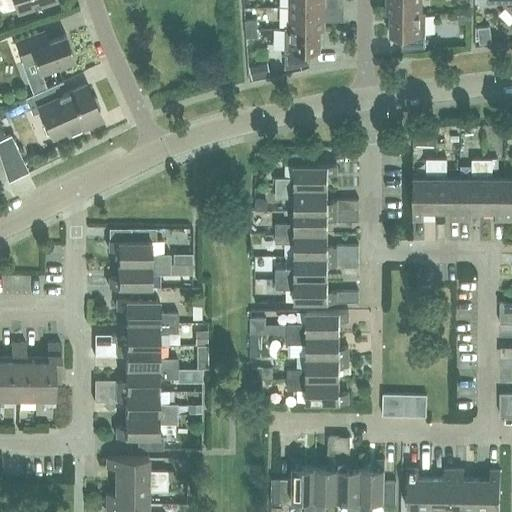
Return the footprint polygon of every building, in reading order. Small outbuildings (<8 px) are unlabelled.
[(14,0),(18,10),(50,0),(14,0)] [(386,0),(387,14),(390,14),(390,13),(422,13),(422,12),(421,0),(386,0)] [(511,0),(486,0),(487,2),(503,2),(511,10),(511,0)] [(325,6),(290,6),(289,27),(285,27),(285,28),(324,28),(325,6)] [(390,13),(390,14),(390,35),(402,35),(402,49),(425,46),(426,12),(422,12),(422,13),(390,13)] [(458,13),(458,22),(470,22),(470,13),(458,13)] [(245,20),(246,29),(258,28),(257,19),(245,20)] [(258,28),(246,29),(247,37),(258,36),(258,28)] [(324,29),(324,28),(285,28),(285,50),(285,68),(310,62),(311,50),(320,51),(321,29),(324,29)] [(37,32),(17,40),(15,40),(22,61),(34,57),(39,73),(75,60),(66,34),(41,43),(37,32)] [(102,119),(98,110),(100,105),(95,96),(92,97),(85,83),(62,94),(57,96),(52,86),(58,84),(63,81),(62,80),(25,97),(32,114),(41,110),(52,135),(82,122),(84,127),(102,119)] [(62,94),(58,84),(52,86),(57,96),(62,94)] [(414,145),(437,145),(437,125),(414,125),(414,145)] [(28,171),(23,161),(11,134),(0,139),(0,157),(4,170),(8,181),(28,171)] [(484,158),(484,149),(483,149),(483,158),(472,158),(472,176),(461,176),(461,219),(469,219),(469,210),(484,210),(484,158)] [(493,158),(491,158),(491,149),(484,149),(484,158),(484,210),(496,210),(495,219),(508,219),(508,177),(493,177),(493,158)] [(276,176),(276,186),(328,187),(328,173),(337,173),(337,163),(316,163),(316,151),(291,151),(290,163),(295,164),(295,176),(276,176)] [(423,210),(437,210),(438,158),(427,158),(426,177),(413,177),(413,219),(423,219),(423,210)] [(450,219),(461,219),(461,176),(447,176),(447,158),(438,158),(437,210),(450,210),(450,219)] [(295,209),(359,210),(359,198),(328,198),(328,187),(276,186),(276,197),(295,197),(295,209)] [(276,232),(328,232),(328,220),(359,220),(359,210),(295,209),(295,222),(276,222),(276,232)] [(118,263),(170,263),(170,253),(163,253),(163,240),(156,240),(156,228),(130,227),(130,239),(109,239),(109,250),(118,249),(118,263)] [(261,232),(251,232),(251,242),(257,242),(261,238),(261,232)] [(328,232),(276,232),(276,242),(295,242),(295,255),(360,255),(360,246),(337,245),(328,245),(328,232)] [(328,278),(328,264),(337,264),(337,266),(360,266),(360,255),(295,255),(295,267),(276,268),(276,277),(328,278)] [(118,276),(109,276),(109,286),(130,286),(151,286),(151,273),(170,273),(192,273),(193,262),(192,262),(188,262),(184,262),(170,263),(118,263),(118,276)] [(328,290),(328,278),(276,277),(276,288),(295,288),(295,301),(359,301),(359,290),(328,290)] [(126,308),(126,321),(178,322),(178,311),(158,311),(159,298),(155,298),(155,286),(151,286),(130,286),(130,298),(117,298),(117,308),(126,308)] [(511,300),(500,301),(500,312),(511,311),(511,300)] [(307,322),(288,322),(288,333),(340,333),(340,319),(349,319),(349,309),(307,309),(307,322)] [(511,311),(500,312),(500,323),(511,322),(511,311)] [(267,317),(251,317),(251,333),(253,333),(267,333),(267,325),(267,317)] [(178,332),(178,322),(126,321),(126,333),(95,333),(95,344),(158,345),(158,332),(178,332)] [(195,330),(195,344),(197,344),(205,344),(207,344),(207,330),(195,330)] [(307,343),(307,355),(349,356),(349,346),(340,346),(340,333),(288,333),(287,343),(307,343)] [(0,397),(18,397),(18,342),(11,342),(11,358),(0,358),(0,397)] [(26,342),(18,342),(18,397),(36,397),(36,359),(26,359),(26,342)] [(47,359),(36,359),(36,397),(55,397),(55,381),(61,381),(61,342),(47,342),(47,359)] [(125,356),(125,368),(178,368),(177,357),(158,357),(158,345),(95,344),(95,355),(125,356)] [(205,344),(197,344),(197,355),(207,355),(207,344),(205,344)] [(288,378),(340,378),(340,365),(349,365),(349,356),(307,355),(307,368),(288,368),(288,378)] [(263,378),(263,365),(251,365),(251,378),(263,378)] [(158,390),(158,377),(178,377),(178,368),(125,368),(125,381),(116,381),(116,379),(95,378),(94,390),(158,390)] [(202,368),(194,368),(194,380),(202,380),(202,368)] [(340,378),(288,378),(288,389),(307,388),(307,402),(349,402),(349,392),(340,392),(340,378)] [(262,399),(263,381),(250,381),(250,399),(262,399)] [(125,401),(125,413),(177,413),(177,403),(158,402),(158,390),(94,390),(94,401),(125,401)] [(382,414),(393,415),(394,392),(383,392),(382,414)] [(405,393),(394,392),(393,415),(404,415),(405,393)] [(511,392),(500,392),(500,403),(511,403),(511,392)] [(416,393),(405,393),(404,415),(415,415),(416,393)] [(427,393),(416,393),(415,415),(426,415),(427,393)] [(511,403),(500,403),(500,414),(511,414),(511,403)] [(201,404),(189,404),(189,412),(201,412),(201,404)] [(177,413),(125,413),(125,426),(116,426),(116,436),(137,436),(138,448),(163,448),(163,436),(158,436),(158,423),(177,423),(177,413)] [(328,466),(316,466),(315,511),(324,511),(325,499),(338,499),(339,435),(328,435),(328,466)] [(360,511),(361,467),(350,466),(350,435),(339,435),(338,499),(350,500),(350,511),(360,511)] [(115,480),(167,480),(167,471),(167,469),(148,469),(148,456),(106,456),(106,466),(115,466),(115,480)] [(292,478),(281,478),(280,503),(292,503),(292,498),(305,499),(304,511),(315,511),(316,466),(303,465),(303,456),(293,456),(292,478)] [(361,467),(360,511),(370,511),(371,500),(384,500),(384,506),(396,506),(396,480),(384,480),(385,458),(375,458),(375,467),(361,467)] [(420,511),(431,511),(432,476),(418,476),(418,467),(408,467),(408,509),(420,509),(420,511)] [(441,511),(442,510),(454,510),(455,468),(445,468),(444,477),(432,476),(431,511),(441,511)] [(464,468),(455,468),(454,510),(467,510),(467,511),(476,511),(477,477),(464,477),(464,468)] [(477,477),(476,511),(486,511),(487,511),(500,511),(501,469),(491,469),(490,478),(477,477)] [(271,503),(280,503),(281,478),(272,477),(271,503)] [(106,493),(106,502),(148,502),(148,490),(167,490),(167,480),(115,480),(115,493),(106,493)] [(115,511),(114,511),(147,511),(148,502),(106,502),(106,511),(115,511)]
